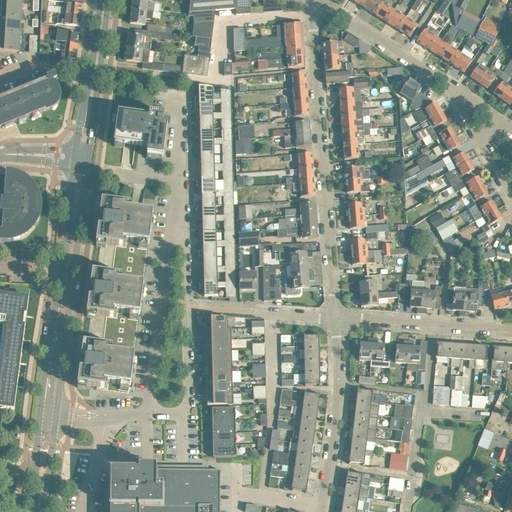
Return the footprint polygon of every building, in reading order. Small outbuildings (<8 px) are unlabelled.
[(147,0),(132,0),(132,10),(153,13),(154,4),(147,3),(147,0)] [(234,0),(190,0),(189,13),(193,13),(215,11),(235,9),(234,0)] [(249,0),(234,0),(235,9),(235,16),(250,14),(249,0)] [(270,0),(263,1),(264,13),(276,12),(274,0),(270,0)] [(374,15),(382,3),(376,0),(366,0),(362,7),(374,15)] [(416,0),(411,9),(416,11),(422,1),(423,0),(416,0)] [(466,7),(452,0),(450,0),(455,27),(456,26),(461,17),(466,7)] [(20,14),(21,3),(1,2),(0,18),(20,19),(24,20),(24,14),(20,14)] [(81,17),(83,5),(67,3),(67,9),(59,8),(59,14),(66,15),(66,14),(81,17)] [(386,23),(393,11),(382,3),(374,15),(386,23)] [(152,21),(153,13),(132,10),(130,24),(144,26),(145,20),(152,21)] [(214,22),(215,11),(193,13),(194,24),(214,22)] [(398,30),(405,19),(393,11),(386,23),(398,30)] [(80,27),(81,17),(66,14),(66,15),(59,14),(57,24),(80,27)] [(461,17),(456,26),(473,34),(477,25),(461,17)] [(19,30),(20,19),(0,18),(0,19),(1,19),(1,20),(0,24),(0,27),(1,28),(0,34),(19,36),(23,36),(23,30),(19,30)] [(417,26),(405,19),(398,30),(410,38),(417,26)] [(212,40),(214,22),(194,24),(192,37),(196,38),(212,40)] [(475,38),(492,46),(500,30),(483,22),(475,38)] [(278,48),(303,46),(302,24),(284,26),(285,38),(244,41),(243,29),(233,30),(234,52),(253,51),(278,48)] [(172,29),(166,28),(166,27),(147,25),(146,31),(171,35),(172,29)] [(440,58),(448,46),(451,42),(455,34),(458,30),(452,26),(447,34),(446,33),(441,42),(436,38),(428,50),(440,58)] [(428,50),(436,38),(424,30),(416,42),(428,50)] [(170,41),(171,35),(146,31),(146,38),(170,41)] [(78,45),(79,34),(64,32),(57,32),(57,37),(49,36),(49,35),(48,35),(47,41),(56,42),(62,43),(78,45)] [(459,32),(456,37),(461,40),(464,36),(459,32)] [(19,46),(19,36),(0,34),(0,36),(0,51),(22,53),(22,46),(19,46)] [(358,40),(348,34),(344,40),(356,48),(359,47),(359,55),(368,54),(371,50),(372,49),(358,40)] [(144,43),(144,37),(129,35),(127,48),(135,49),(150,51),(151,44),(144,43)] [(196,38),(195,46),(199,47),(197,57),(209,59),(211,48),(212,40),(196,38)] [(471,48),(475,42),(470,38),(466,45),(471,48)] [(76,55),(78,45),(62,43),(56,42),(55,53),(57,53),(76,55)] [(337,48),(342,48),(341,42),(323,43),(324,58),(338,56),(337,48)] [(488,45),(483,53),(488,56),(493,48),(488,45)] [(304,57),(303,46),(278,48),(278,53),(258,54),(258,62),(267,61),(304,57)] [(452,66),(460,54),(448,46),(440,58),(452,66)] [(148,63),(150,51),(135,49),(127,48),(125,61),(143,63),(148,64),(148,63)] [(377,55),(371,50),(368,54),(374,59),(377,55)] [(75,66),(76,55),(57,53),(55,53),(54,52),(53,60),(55,60),(55,63),(75,66)] [(472,62),(460,54),(452,66),(464,73),(472,62)] [(207,78),(209,59),(197,57),(184,56),(183,66),(182,74),(207,78)] [(339,63),(338,56),(324,58),(325,72),(339,71),(339,70),(343,69),(343,62),(339,63)] [(305,68),(304,57),(267,61),(267,69),(279,68),(279,70),(305,68)] [(501,100),(511,87),(506,83),(509,78),(510,79),(511,74),(511,58),(503,74),(500,78),(503,81),(493,94),(501,100)] [(170,66),(163,65),(148,63),(148,64),(143,63),(142,69),(162,72),(169,73),(170,66)] [(224,76),(232,76),(232,64),(224,64),(224,76)] [(479,84),(488,70),(483,66),(480,64),(470,78),(479,84)] [(496,76),(500,78),(503,74),(497,70),(494,74),(488,70),(479,84),(487,89),(496,76)] [(355,72),(352,72),(335,73),(325,74),(326,85),(333,84),(333,85),(334,85),(334,84),(348,83),(348,78),(355,78),(355,72)] [(58,94),(58,92),(53,81),(57,80),(55,74),(47,78),(48,80),(47,80),(34,85),(33,85),(33,86),(20,91),(20,90),(19,91),(7,96),(6,96),(5,97),(0,98),(0,129),(3,129),(16,123),(51,109),(50,106),(57,103),(58,101),(59,99),(59,96),(58,94)] [(306,88),(305,74),(291,75),(292,89),(306,88)] [(368,88),(367,80),(353,80),(354,89),(368,88)] [(406,85),(402,82),(396,92),(412,102),(409,107),(415,111),(432,101),(419,93),(422,88),(410,80),(406,85)] [(194,99),(194,105),(213,104),(220,104),(231,104),(231,90),(220,89),(220,100),(213,100),(212,88),(199,86),(199,91),(197,91),(198,92),(199,92),(199,98),(194,99)] [(509,106),(511,102),(511,87),(501,100),(509,106)] [(307,102),(306,88),(292,89),(293,103),(307,102)] [(353,89),(348,89),(339,90),(340,104),(354,103),(353,89)] [(309,116),(307,102),(293,103),(288,104),(289,110),(294,110),(295,118),(309,116)] [(355,117),(354,103),(340,104),(341,118),(355,117)] [(213,113),(213,104),(194,105),(194,111),(199,110),(199,117),(198,117),(232,116),(231,104),(220,104),(221,113),(213,113)] [(427,121),(441,113),(437,104),(422,112),(420,109),(415,111),(419,118),(424,115),(427,121)] [(169,125),(170,118),(164,117),(164,114),(149,112),(148,116),(118,111),(114,142),(147,147),(146,159),(162,161),(167,125),(169,125)] [(446,121),(441,113),(427,121),(430,126),(426,129),(425,129),(415,135),(419,142),(422,140),(430,136),(434,134),(432,129),(446,121)] [(221,120),(221,129),(232,129),(232,116),(198,117),(198,118),(199,118),(200,124),(195,124),(195,130),(213,130),(213,120),(221,120)] [(363,130),(363,124),(362,117),(355,118),(355,117),(341,118),(342,132),(356,131),(363,130)] [(310,135),(309,122),(299,123),(294,123),(294,130),(282,131),(282,137),(284,137),(310,135)] [(254,126),(237,127),(238,141),(255,140),(254,126)] [(441,145),(455,137),(450,128),(436,136),(434,134),(430,136),(430,137),(425,139),(428,145),(438,139),(441,145)] [(214,139),(213,130),(195,130),(195,136),(200,136),(200,143),(199,143),(232,142),(232,129),(221,129),(221,139),(214,139)] [(357,145),(356,131),(342,132),(343,146),(357,145)] [(311,147),(310,135),(284,137),(285,149),(311,147)] [(460,146),(455,137),(441,145),(438,147),(442,154),(448,151),(449,152),(460,146)] [(221,146),(222,155),(233,155),(232,142),(199,143),(200,143),(200,150),(195,150),(196,156),(214,155),(214,146),(221,146)] [(243,142),(234,142),(236,155),(245,155),(243,142)] [(358,159),(357,145),(343,146),(344,160),(358,159)] [(455,170),(469,162),(464,153),(450,161),(448,157),(443,160),(446,166),(451,163),(455,169),(455,170)] [(313,168),(312,154),(297,155),(299,169),(313,168)] [(214,165),(214,155),(196,156),(196,162),(201,162),(201,168),(199,168),(233,168),(233,155),(222,155),(222,164),(214,165)] [(427,155),(419,160),(416,161),(419,166),(407,172),(403,174),(404,180),(404,181),(410,178),(413,177),(425,170),(432,166),(427,155)] [(435,165),(434,165),(438,171),(446,166),(443,160),(435,165)] [(474,170),(469,162),(455,170),(455,169),(444,175),(451,187),(462,182),(460,178),(474,170)] [(370,179),(370,170),(365,171),(364,167),(363,167),(355,168),(345,169),(346,181),(362,180),(370,179)] [(222,171),(222,181),(233,180),(233,168),(199,168),(199,169),(201,169),(201,175),(196,175),(196,181),(215,181),(214,172),(222,171)] [(314,182),(313,168),(299,169),(300,183),(300,184),(314,182)] [(39,215),(40,210),(39,204),(38,199),(37,194),(34,190),(31,185),(27,182),(23,179),(18,177),(13,175),(8,174),(7,177),(4,177),(3,177),(0,177),(0,179),(4,199),(3,199),(0,201),(0,241),(4,242),(10,242),(15,241),(20,239),(24,236),(29,233),(32,229),(35,225),(38,220),(39,215)] [(468,194),(483,186),(478,177),(464,185),(462,182),(451,187),(455,194),(460,191),(465,188),(468,194)] [(215,190),(215,181),(196,181),(196,187),(201,187),(201,194),(200,194),(234,193),(233,183),(233,180),(222,181),(223,190),(215,190)] [(362,186),(362,180),(346,181),(347,194),(368,192),(368,185),(362,186)] [(315,197),(314,182),(300,184),(300,183),(293,184),(292,184),(293,192),(300,192),(301,198),(315,197)] [(287,192),(286,185),(273,186),(255,187),(236,188),(237,193),(237,205),(256,204),(256,194),(273,193),(287,192)] [(488,195),(483,186),(468,194),(472,200),(467,203),(470,209),(475,206),(473,203),(488,195)] [(223,197),(223,206),(234,206),(234,205),(234,193),(200,194),(201,194),(202,201),(197,201),(197,207),(215,206),(215,197),(223,197)] [(130,210),(131,206),(131,205),(101,201),(99,217),(100,217),(99,225),(99,227),(98,227),(95,245),(96,245),(96,244),(125,247),(126,242),(149,245),(153,214),(130,210)] [(477,210),(475,206),(470,209),(469,210),(475,222),(482,218),(496,210),(491,202),(477,210)] [(316,215),(315,204),(299,205),(300,210),(284,211),(285,218),(300,217),(316,215)] [(361,204),(357,204),(347,205),(348,217),(365,216),(364,210),(362,210),(361,204)] [(216,216),(215,206),(197,207),(197,213),(202,213),(202,219),(201,219),(201,220),(234,219),(234,206),(223,206),(223,216),(216,216)] [(251,213),(251,206),(239,207),(239,220),(245,220),(245,213),(251,213)] [(501,219),(496,210),(482,218),(485,224),(480,227),(484,233),(489,231),(487,227),(501,219)] [(434,230),(436,229),(445,224),(446,224),(440,214),(429,220),(434,230)] [(317,227),(316,215),(300,217),(300,219),(285,220),(286,225),(278,225),(279,230),(286,230),(286,229),(317,227)] [(365,222),(365,216),(348,217),(349,230),(363,229),(363,222),(365,222)] [(223,223),(224,232),(234,232),(234,219),(201,220),(202,220),(202,226),(197,226),(198,233),(216,232),(216,223),(223,223)] [(446,224),(445,224),(436,229),(443,241),(451,237),(457,233),(451,221),(446,224)] [(239,222),(240,232),(252,231),(251,222),(239,222)] [(366,234),(376,233),(388,232),(388,225),(368,226),(368,228),(365,228),(366,234)] [(318,238),(317,227),(286,229),(286,230),(286,236),(295,235),(296,240),(318,238)] [(431,244),(431,241),(427,233),(408,231),(409,242),(431,244)] [(216,241),(216,232),(198,233),(198,239),(203,238),(203,245),(201,245),(235,244),(234,232),(224,232),(224,241),(216,241)] [(258,232),(252,232),(238,233),(239,248),(259,247),(258,232)] [(457,248),(451,237),(443,241),(450,253),(457,248)] [(364,240),(360,240),(350,241),(351,253),(367,252),(367,246),(364,246),(364,240)] [(224,248),(224,257),(235,257),(235,244),(201,245),(201,246),(203,246),(203,252),(198,252),(198,258),(217,258),(216,248),(224,248)] [(312,253),(289,255),(289,251),(288,245),(262,247),(262,251),(262,253),(279,252),(279,261),(289,261),(290,267),(307,265),(307,258),(312,258),(312,253)] [(408,255),(408,249),(396,250),(389,250),(383,251),(383,257),(384,257),(384,265),(389,265),(388,257),(396,256),(408,255)] [(373,251),(367,252),(351,253),(352,266),(366,265),(366,264),(375,264),(373,251)] [(217,267),(217,258),(198,258),(198,264),(203,264),(203,270),(202,271),(235,270),(235,257),(224,257),(225,267),(217,267)] [(308,272),(307,265),(290,267),(291,278),(314,276),(313,271),(308,272)] [(225,274),(225,283),(236,283),(235,270),(202,271),(203,271),(204,278),(199,278),(199,284),(217,283),(217,274),(225,274)] [(139,315),(143,284),(121,281),(122,276),(92,272),(90,288),(89,296),(90,296),(89,298),(88,298),(86,316),(87,316),(87,314),(116,318),(117,312),(139,315)] [(256,291),(255,273),(239,274),(240,291),(256,291)] [(314,281),(314,276),(291,278),(285,279),(286,293),(286,295),(288,297),(290,297),(299,296),(300,294),(300,289),(310,289),(309,282),(314,281)] [(381,276),(374,276),(364,277),(365,283),(359,284),(359,290),(354,291),(354,296),(378,294),(377,282),(381,281),(381,276)] [(421,314),(423,291),(424,282),(406,281),(405,285),(404,302),(410,302),(410,308),(417,309),(417,314),(421,314)] [(236,299),(236,283),(225,283),(217,283),(199,284),(199,290),(204,290),(204,297),(218,296),(217,287),(225,287),(225,298),(236,299)] [(404,302),(405,285),(399,285),(398,291),(398,293),(393,293),(393,298),(398,299),(397,301),(404,302)] [(434,304),(440,304),(442,288),(435,287),(435,292),(423,291),(421,314),(426,315),(427,310),(434,310),(434,304)] [(463,317),(465,295),(453,294),(454,289),(448,288),(446,305),(453,305),(452,311),(459,312),(459,317),(463,317)] [(508,307),(505,293),(491,297),(489,289),(484,291),(483,307),(493,305),(494,311),(508,307)] [(476,307),(483,307),(484,291),(477,290),(477,296),(465,295),(463,317),(469,318),(469,313),(476,313),(476,307)] [(0,293),(0,323),(3,324),(0,347),(0,408),(14,410),(25,325),(23,325),(24,314),(26,315),(28,297),(0,293)] [(378,306),(378,300),(388,299),(387,293),(378,294),(354,296),(355,301),(360,300),(360,307),(378,306)] [(205,319),(205,330),(231,329),(228,329),(228,318),(205,319)] [(231,340),(231,329),(205,330),(205,340),(204,340),(204,341),(231,340)] [(319,349),(319,335),(318,335),(318,336),(305,337),(305,335),(304,335),(304,347),(296,347),(296,352),(299,351),(304,351),(304,349),(319,349)] [(371,362),(373,339),(368,339),(367,344),(360,343),(359,361),(371,362)] [(373,339),(371,362),(371,367),(389,368),(390,352),(384,351),(384,345),(377,345),(377,339),(373,339)] [(232,351),(231,340),(204,341),(205,341),(206,352),(232,351)] [(407,365),(409,342),(404,341),(403,346),(396,346),(396,352),(390,352),(389,368),(395,369),(395,364),(407,365)] [(414,342),(409,342),(407,365),(418,366),(418,371),(425,371),(426,354),(420,354),(420,348),(413,347),(414,342)] [(112,347),(87,343),(83,343),(81,359),(80,367),(80,369),(79,369),(77,386),(78,386),(78,385),(107,389),(107,383),(130,386),(134,355),(111,352),(112,347)] [(449,360),(451,344),(437,343),(436,345),(437,345),(438,345),(437,357),(435,357),(435,363),(447,364),(447,367),(451,367),(452,360),(449,360)] [(463,372),(464,360),(461,360),(463,345),(451,344),(449,360),(452,360),(451,367),(459,368),(458,373),(462,373),(463,373),(463,372)] [(473,361),(475,346),(463,345),(461,360),(464,360),(469,361),(469,369),(475,369),(476,361),(473,361)] [(489,347),(475,346),(473,361),(476,361),(483,362),(482,370),(487,370),(487,361),(486,361),(487,348),(488,348),(489,347)] [(507,372),(507,364),(505,364),(506,348),(492,347),(492,349),(494,349),(493,361),(491,361),(490,370),(507,372)] [(319,361),(319,349),(304,349),(304,351),(299,351),(299,357),(299,359),(296,359),(296,364),(299,363),(304,363),(304,361),(319,361)] [(232,362),(232,351),(206,352),(206,362),(204,362),(232,362)] [(320,373),(319,361),(304,361),(304,363),(299,363),(299,371),(296,371),(297,376),(300,375),(304,375),(304,373),(320,373)] [(232,372),(232,362),(204,362),(204,363),(206,363),(206,373),(232,372)] [(232,383),(232,372),(206,373),(206,384),(205,384),(232,383)] [(320,387),(320,373),(304,373),(304,375),(300,375),(300,383),(297,383),(297,388),(306,387),(306,386),(319,385),(319,387),(320,387)] [(424,374),(416,373),(416,385),(423,385),(424,374)] [(359,377),(358,383),(375,385),(375,379),(359,377)] [(233,394),(232,383),(205,384),(206,384),(207,395),(233,394)] [(450,388),(434,387),(432,405),(448,406),(450,388)] [(357,389),(356,403),(371,405),(371,403),(372,395),(380,396),(380,392),(371,391),(371,392),(359,391),(359,389),(357,389)] [(295,403),(296,402),(291,401),(293,391),(282,390),(280,400),(280,405),(279,405),(295,408),(295,403)] [(461,391),(452,390),(451,407),(460,407),(461,395),(461,391)] [(306,393),(305,392),(303,404),(295,403),(295,408),(302,409),(303,406),(318,408),(320,394),(318,394),(318,396),(306,394),(306,393)] [(233,405),(233,394),(207,395),(207,406),(233,405)] [(509,407),(511,400),(511,398),(509,397),(500,394),(493,411),(498,413),(502,403),(509,407)] [(379,404),(371,403),(371,405),(356,403),(354,415),(369,417),(370,415),(377,416),(379,404)] [(316,420),(318,408),(303,406),(302,409),(295,408),(293,419),(301,420),(301,418),(316,420)] [(412,420),(413,408),(395,406),(394,418),(399,419),(412,420)] [(235,421),(235,409),(212,409),(212,422),(235,421)] [(291,412),(279,410),(278,417),(290,418),(291,412)] [(376,427),(377,416),(370,415),(369,417),(354,415),(353,427),(368,429),(368,427),(376,427)] [(314,432),(316,420),(301,418),(301,420),(300,428),(292,427),(291,431),(293,432),(299,432),(300,430),(314,432)] [(410,431),(412,420),(399,419),(398,428),(403,429),(403,430),(410,431)] [(235,421),(212,422),(212,434),(235,433),(235,421)] [(291,431),(292,427),(288,427),(288,424),(278,423),(277,429),(281,430),(291,431)] [(375,439),(376,427),(368,427),(368,429),(353,427),(352,439),(367,441),(367,438),(375,439)] [(410,433),(410,431),(403,430),(390,429),(388,440),(393,440),(393,441),(399,442),(408,443),(410,433)] [(280,431),(277,431),(272,430),(270,441),(279,442),(280,431)] [(313,444),(314,432),(300,430),(299,432),(293,432),(292,439),(290,439),(290,443),(298,444),(298,442),(313,444)] [(480,441),(489,445),(494,434),(485,430),(480,441)] [(236,445),(235,433),(212,434),(213,446),(236,445)] [(387,441),(375,439),(367,438),(367,441),(352,439),(350,451),(365,453),(366,450),(366,443),(387,445),(387,441)] [(277,451),(279,442),(270,441),(269,450),(277,451)] [(311,456),(313,444),(298,442),(298,444),(297,452),(289,451),(288,455),(296,456),(296,454),(311,456)] [(407,455),(409,443),(408,443),(399,442),(398,450),(400,451),(400,454),(407,455)] [(236,458),(236,445),(213,446),(213,458),(236,458)] [(373,451),(366,450),(365,453),(350,451),(349,465),(350,465),(350,464),(363,465),(362,466),(364,467),(364,465),(369,465),(370,458),(373,458),(373,451)] [(405,472),(407,455),(400,454),(392,453),(389,470),(405,472)] [(310,468),(311,456),(296,454),(296,456),(295,464),(287,463),(287,467),(294,468),(295,466),(310,468)] [(284,458),(273,457),(272,465),(283,466),(287,467),(287,463),(284,462),(284,458)] [(219,511),(220,471),(156,470),(156,466),(138,466),(138,470),(115,470),(110,470),(109,511),(219,511)] [(308,480),(310,468),(295,466),(294,468),(294,473),(286,472),(285,479),(293,480),(293,478),(308,480)] [(286,472),(271,470),(270,477),(276,478),(285,479),(286,472)] [(348,472),(345,486),(360,488),(361,486),(362,478),(369,479),(370,475),(361,474),(361,475),(349,473),(349,472),(348,472)] [(511,479),(496,474),(494,480),(511,486),(511,479)] [(275,489),(276,478),(270,477),(268,488),(275,489)] [(306,494),(308,480),(293,478),(293,480),(292,488),(284,486),(283,491),(292,492),(293,490),(305,492),(305,494),(306,494)] [(402,492),(404,481),(390,479),(388,490),(402,492)] [(474,508),(480,490),(463,485),(457,502),(474,508)] [(511,486),(510,491),(493,485),(492,487),(487,485),(485,491),(491,493),(508,498),(511,499),(511,486)] [(368,487),(361,486),(360,488),(345,486),(344,498),(358,500),(359,498),(366,499),(368,487)] [(401,498),(402,492),(388,490),(387,496),(401,498)] [(366,503),(366,499),(359,498),(358,500),(344,498),(342,509),(357,511),(357,510),(362,510),(363,503),(366,503)] [(508,511),(511,511),(511,499),(508,498),(506,504),(499,502),(497,508),(504,510),(504,511),(508,511)]
